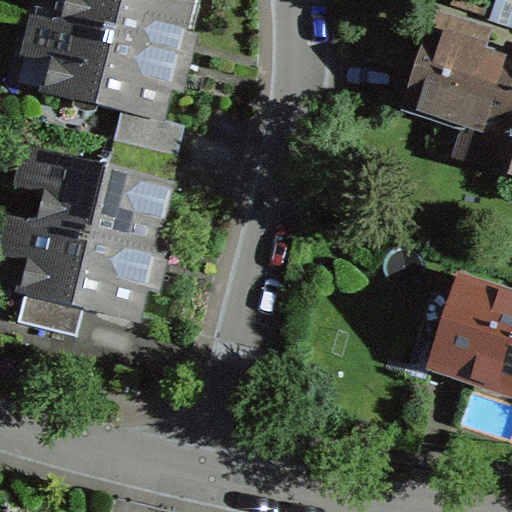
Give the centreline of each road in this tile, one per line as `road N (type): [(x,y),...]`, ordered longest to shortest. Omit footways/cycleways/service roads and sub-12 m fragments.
road 1 (residential): [(223,480),(284,150),(298,0)]
road 2 (residential): [(0,426),(223,480)]
road 3 (residential): [(223,480),(442,511)]
